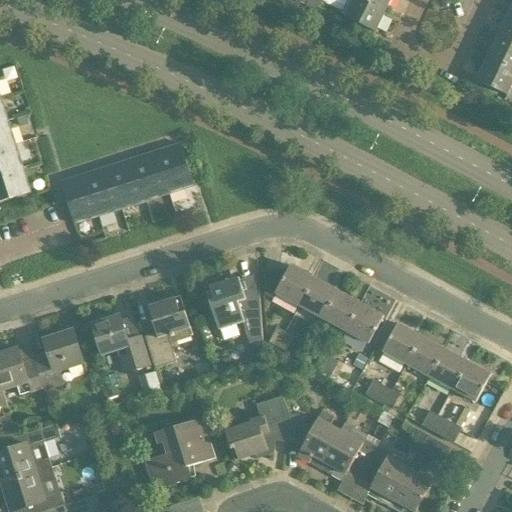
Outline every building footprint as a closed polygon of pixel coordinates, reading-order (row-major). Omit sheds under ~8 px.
[(309,0),(307,6),(315,10),(320,0),(309,0)] [(386,9),(366,0),(353,0),(345,18),(375,32),(386,9)] [(390,0),(366,0),(386,9),(390,0)] [(498,36),(511,42),(511,15),(509,13),(498,36)] [(487,58),(511,70),(511,42),(498,36),(487,58)] [(511,83),(511,70),(487,58),(476,81),(506,96),(511,83)] [(8,121),(0,123),(0,149),(15,144),(10,129),(5,131),(2,123),(8,122),(8,121)] [(15,144),(0,149),(0,175),(22,168),(18,153),(12,155),(10,147),(15,145),(15,144)] [(194,187),(180,144),(179,145),(181,150),(173,153),(171,147),(156,152),(169,195),(178,192),(176,187),(182,186),(183,190),(194,187)] [(169,195),(156,152),(155,152),(157,158),(149,160),(147,155),(132,160),(146,202),(154,199),(153,195),(158,193),(159,198),(169,195)] [(146,202),(132,160),(133,166),(126,168),(124,162),(109,167),(122,210),(131,207),(129,202),(134,201),(136,205),(146,202)] [(122,210),(109,167),(108,167),(110,173),(102,176),(100,170),(85,175),(99,217),(107,215),(105,210),(111,208),(112,213),(122,210)] [(0,201),(30,192),(25,176),(20,178),(17,170),(23,169),(22,168),(0,175),(0,201)] [(61,182),(67,201),(74,225),(83,222),(82,218),(87,216),(88,221),(99,217),(85,175),(84,175),(86,181),(78,183),(76,177),(61,182)] [(299,307),(314,279),(290,266),(275,294),(299,307)] [(218,331),(243,323),(249,344),(245,345),(250,363),(264,359),(263,346),(260,298),(246,300),(239,278),(209,287),(213,300),(209,302),(218,331)] [(321,319),(336,292),(314,279),(299,307),(321,319)] [(345,332),(360,304),(336,292),(321,319),(345,332)] [(149,307),(154,322),(152,323),(155,333),(145,337),(155,369),(176,362),(170,344),(190,338),(190,337),(192,336),(179,297),(149,307)] [(360,304),(345,332),(368,345),(383,317),(360,304)] [(102,356),(116,351),(123,375),(151,367),(141,336),(128,340),(120,316),(92,325),(102,356)] [(406,365),(421,338),(398,325),(383,353),(406,365)] [(276,329),(269,343),(277,347),(284,333),(276,329)] [(43,340),(47,352),(33,357),(44,390),(51,388),(52,389),(64,385),(60,371),(84,364),(73,331),(43,340)] [(285,352),(293,338),(284,333),(277,347),(285,352)] [(421,338),(406,365),(429,378),(444,350),(421,338)] [(0,354),(0,384),(2,391),(17,387),(20,395),(30,391),(31,394),(44,390),(33,357),(21,361),(18,349),(0,354)] [(444,350),(429,378),(452,390),(467,363),(444,350)] [(323,354),(315,368),(323,372),(331,358),(323,354)] [(332,377),(340,363),(331,358),(323,372),(332,377)] [(467,363),(452,390),(476,403),(491,376),(467,363)] [(373,382),(365,395),(384,405),(392,392),(373,382)] [(2,391),(0,384),(0,408),(3,417),(0,418),(0,425),(1,430),(0,430),(0,442),(6,441),(16,438),(1,392),(2,391)] [(392,410),(400,396),(392,392),(384,405),(392,410)] [(274,455),(275,442),(286,443),(289,415),(281,397),(256,405),(260,418),(250,421),(251,424),(225,432),(235,462),(265,453),(267,457),(274,455)] [(438,416),(430,430),(453,443),(461,429),(470,412),(461,407),(459,409),(456,407),(452,414),(456,416),(452,424),(438,416)] [(430,430),(438,416),(429,411),(422,426),(430,430)] [(320,470),(341,432),(330,426),(334,418),(322,412),(312,431),(303,426),(307,420),(304,417),(289,415),(286,443),(299,444),(303,447),(301,451),(312,457),(308,463),(320,470)] [(192,479),(191,478),(195,477),(194,466),(215,460),(203,420),(154,435),(161,457),(145,462),(154,491),(192,479)] [(0,453),(0,479),(2,484),(52,468),(44,443),(60,438),(55,425),(16,438),(6,441),(9,450),(0,453)] [(341,432),(320,470),(332,476),(336,470),(346,475),(348,473),(360,479),(380,442),(368,436),(368,437),(345,425),(341,432)] [(444,462),(451,449),(428,437),(421,450),(444,462)] [(390,508),(410,470),(400,465),(405,456),(392,449),(394,445),(383,438),(380,442),(360,479),(372,486),(371,489),(382,495),(378,501),(390,508)] [(2,484),(10,511),(13,511),(33,506),(35,511),(46,511),(64,506),(52,468),(2,484)] [(410,470),(390,508),(397,511),(402,511),(405,508),(412,511),(416,511),(433,483),(410,470)]
